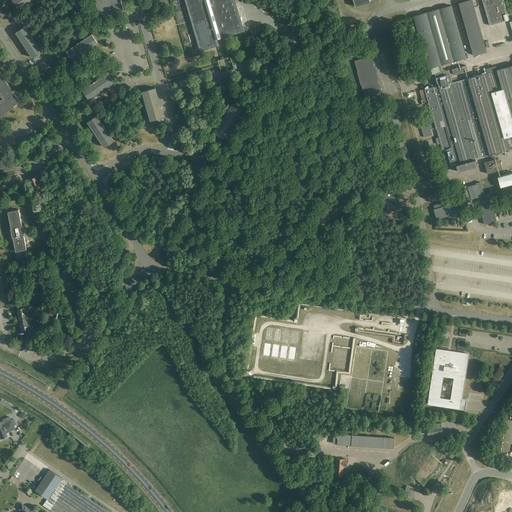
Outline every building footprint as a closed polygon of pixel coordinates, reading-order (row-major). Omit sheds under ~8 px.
[(31,0),(12,0),(19,9),(31,0)] [(124,9),(121,2),(120,0),(95,0),(100,16),(124,9)] [(194,27),(195,32),(195,33),(197,38),(197,39),(197,38),(199,43),(198,44),(199,44),(200,49),(200,50),(201,50),(202,49),(212,46),(212,47),(213,46),(218,45),(218,44),(216,39),(217,39),(220,38),(221,38),(220,38),(225,36),(226,36),(237,33),(238,33),(243,31),(244,31),(243,30),(242,25),(241,25),(240,20),(240,19),(238,14),(239,14),(238,13),(237,8),(237,7),(236,7),(235,2),(234,0),(185,0),(187,3),(187,4),(189,9),(188,9),(189,10),(190,15),(190,16),(190,15),(192,20),(192,21),(194,26),(193,26),(194,27)] [(487,52),(484,42),(471,0),(469,0),(459,3),(463,18),(465,17),(476,54),(474,55),(487,52)] [(482,0),(490,25),(509,20),(503,0),(482,0)] [(441,64),(466,57),(452,5),(414,15),(428,68),(433,67),(441,64)] [(245,24),(247,30),(255,28),(255,27),(253,22),(245,24)] [(34,38),(30,33),(30,32),(29,32),(26,27),(25,26),(25,27),(17,32),(16,32),(16,33),(20,38),(20,39),(21,39),(24,44),(24,45),(25,45),(28,51),(29,51),(32,57),(33,57),(36,55),(37,57),(40,55),(39,53),(41,51),(41,52),(42,51),(38,45),(38,44),(34,39),(34,38)] [(72,59),(73,60),(79,56),(80,56),(85,52),(86,52),(91,48),(92,48),(92,47),(97,44),(98,43),(97,43),(92,35),(92,34),(91,34),(86,38),(85,38),(85,39),(80,42),(79,42),(79,43),(73,46),(73,47),(67,50),(67,51),(69,54),(67,55),(69,58),(71,57),(72,59)] [(381,91),(378,79),(371,56),(354,60),(365,96),(381,91)] [(476,76),(471,77),(463,79),(463,80),(454,83),(454,82),(452,82),(449,69),(446,70),(442,68),(441,64),(433,67),(437,83),(438,83),(439,86),(434,87),(434,86),(433,86),(432,84),(428,86),(429,88),(419,90),(423,104),(428,102),(429,103),(426,104),(427,106),(430,105),(435,126),(435,128),(436,129),(436,128),(439,137),(435,138),(437,145),(440,144),(442,150),(446,149),(451,166),(456,165),(458,171),(477,166),(475,159),(511,148),(511,65),(497,69),(496,66),(487,68),(488,72),(476,76)] [(467,71),(466,65),(452,69),(454,74),(467,71)] [(0,115),(14,107),(14,106),(13,106),(14,105),(19,102),(0,72),(0,115)] [(89,98),(88,98),(89,99),(90,99),(89,99),(95,95),(96,95),(96,94),(101,91),(102,90),(107,87),(108,86),(113,83),(114,83),(114,82),(113,82),(108,74),(108,73),(107,73),(102,77),(101,77),(96,81),(95,81),(89,85),(89,86),(83,89),(83,90),(85,93),(83,94),(85,97),(87,95),(87,96),(89,98)] [(145,102),(146,103),(147,110),(148,111),(148,113),(149,114),(150,119),(150,120),(151,120),(163,117),(164,117),(163,116),(162,111),(162,110),(161,110),(161,107),(161,106),(158,98),(158,97),(156,89),(155,88),(154,88),(143,91),(142,91),(142,92),(143,92),(144,99),(145,101),(145,102)] [(223,137),(242,109),(233,103),(231,106),(228,104),(225,109),(228,110),(214,131),(223,137)] [(109,134),(106,130),(105,128),(106,128),(105,128),(101,122),(97,116),(97,115),(96,116),(94,118),(93,118),(92,116),(90,118),(91,119),(91,120),(88,121),(88,122),(92,128),(96,134),(96,135),(96,134),(100,140),(100,141),(104,146),(104,147),(105,146),(113,141),(114,141),(113,140),(110,134),(109,134)] [(189,118),(181,120),(183,127),(190,125),(189,118)] [(431,129),(435,128),(435,126),(434,127),(432,122),(421,125),(424,137),(433,135),(431,129)] [(484,162),(487,174),(502,169),(500,162),(499,162),(498,158),(484,162)] [(511,173),(507,175),(498,177),(500,187),(511,183),(511,173)] [(44,186),(43,185),(41,179),(38,180),(37,176),(29,179),(34,190),(44,186)] [(497,221),(496,220),(491,200),(485,202),(484,200),(485,200),(484,198),(483,196),(485,196),(484,196),(480,182),(481,182),(476,183),(476,184),(469,186),(469,185),(464,187),(468,200),(468,201),(473,199),(472,198),(477,197),(484,224),(497,221)] [(395,205),(397,204),(396,201),(395,186),(394,183),(392,183),(393,186),(388,186),(388,183),(383,183),(383,187),(381,187),(382,203),(387,203),(387,210),(393,210),(393,208),(396,208),(395,205)] [(135,193),(131,186),(130,185),(125,189),(126,190),(127,191),(126,192),(127,193),(127,192),(131,198),(136,195),(135,193)] [(455,199),(448,201),(434,205),(435,209),(434,209),(436,219),(437,219),(460,212),(457,202),(457,203),(455,199)] [(320,227),(328,221),(337,214),(335,211),(339,208),(336,205),(333,208),(332,208),(315,221),(320,227)] [(13,237),(16,251),(27,249),(24,235),(25,235),(23,227),(22,227),(19,209),(8,211),(11,229),(12,229),(13,233),(14,237),(12,237),(13,237)] [(18,308),(19,316),(26,314),(24,307),(27,306),(27,304),(20,305),(21,308),(18,308)] [(28,328),(27,321),(21,323),(22,329),(26,328),(26,331),(30,330),(29,328),(28,328)] [(437,349),(428,404),(455,408),(465,410),(467,399),(462,398),(469,354),(457,352),(457,353),(451,354),(447,353),(448,351),(437,349)] [(19,416),(24,419),(27,414),(22,411),(19,416)] [(0,436),(3,435),(4,437),(7,436),(6,433),(15,429),(13,426),(16,424),(14,419),(11,420),(10,416),(3,419),(3,420),(1,422),(0,421),(0,436)] [(434,424),(429,425),(426,425),(427,435),(442,433),(441,423),(434,424)] [(338,434),(334,434),(333,443),(337,443),(337,444),(393,448),(394,438),(382,437),(382,436),(381,436),(381,437),(378,437),(378,436),(377,436),(374,436),(373,436),(370,436),(369,436),(366,436),(366,435),(365,435),(365,436),(362,435),(358,435),(357,435),(354,435),(354,434),(354,435),(338,434)] [(442,463),(439,461),(431,455),(413,477),(424,486),(442,463)] [(336,458),(335,475),(342,475),(343,466),(347,466),(348,459),(336,458)] [(47,499),(61,479),(62,478),(50,469),(35,490),(47,499)] [(52,511),(109,511),(80,492),(61,479),(47,499),(43,505),(52,511)] [(409,489),(410,487),(406,486),(403,499),(406,500),(407,497),(412,499),(414,491),(409,489)]
